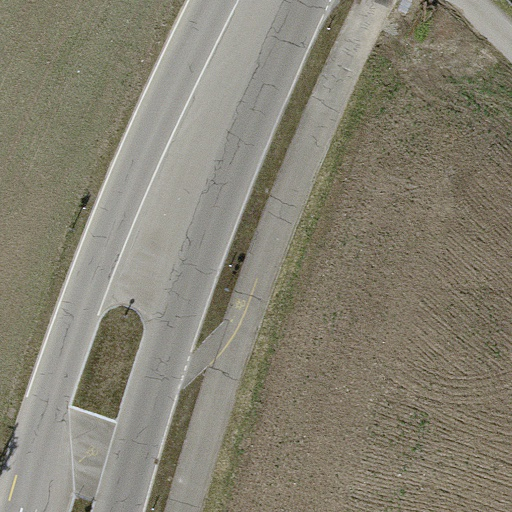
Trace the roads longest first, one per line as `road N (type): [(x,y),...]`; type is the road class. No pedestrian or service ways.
road 1 (secondary): [(187,152),(52,383),(21,511)]
road 2 (secondary): [(121,511),(146,414),(187,152)]
road 3 (secondary): [(187,152),(254,0)]
